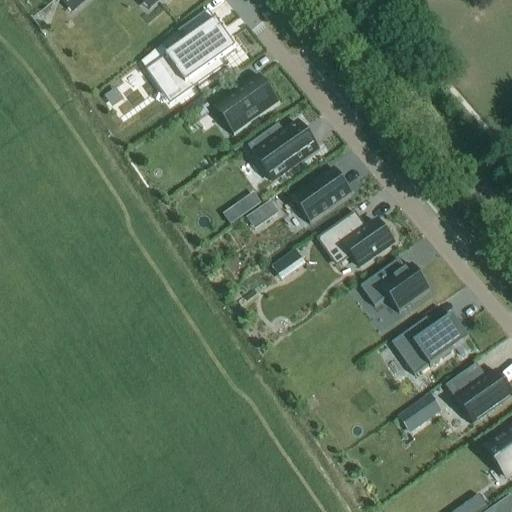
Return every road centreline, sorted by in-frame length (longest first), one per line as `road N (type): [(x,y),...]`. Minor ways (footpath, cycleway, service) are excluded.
road 1 (residential): [(246,0),(251,18),(511,329)]
road 2 (tertiary): [(511,227),(316,0)]
